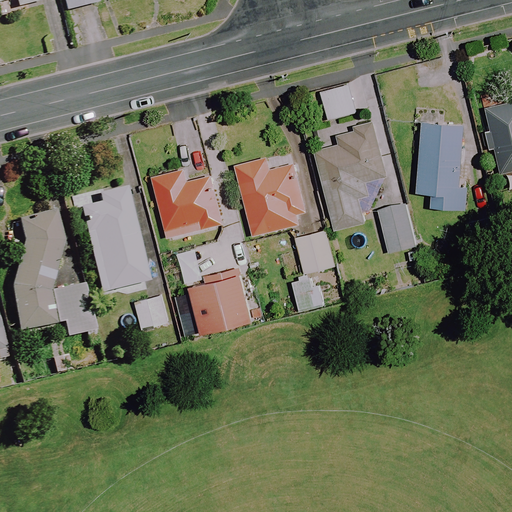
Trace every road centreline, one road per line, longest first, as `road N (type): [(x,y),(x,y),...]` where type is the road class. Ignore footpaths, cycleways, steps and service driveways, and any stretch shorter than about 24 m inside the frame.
road 1 (tertiary): [(0,116),(286,44)]
road 2 (tertiary): [(286,44),(463,0)]
